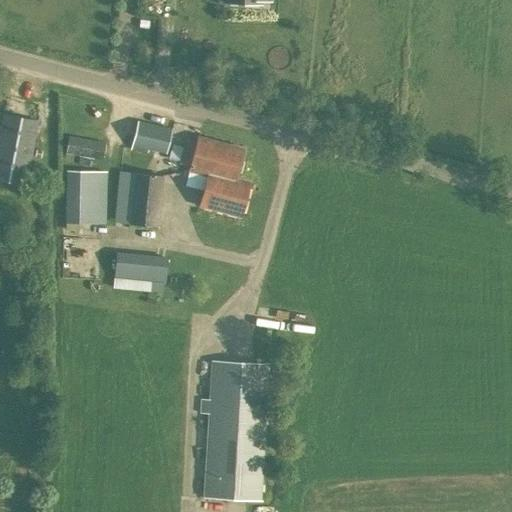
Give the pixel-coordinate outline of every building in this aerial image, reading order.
[(0,181),(25,186),(37,121),(1,114),(0,118),(0,181)] [(136,120),(129,150),(145,154),(146,150),(166,154),(171,130),(136,120)] [(65,154),(101,160),(104,142),(68,135),(65,154)] [(207,175),(234,179),(242,149),(197,137),(188,170),(207,175)] [(105,224),(106,172),(66,172),(65,223),(105,224)] [(159,227),(163,176),(117,172),(113,223),(159,227)] [(234,179),(207,175),(199,205),(240,216),(249,183),(234,179)] [(155,255),(116,252),(113,288),(162,292),(162,283),(165,283),(167,258),(155,257),(155,255)] [(202,433),(206,433),(202,499),(262,502),(270,364),(209,360),(207,399),(200,399),(200,414),(207,414),(206,420),(203,420),(202,433)]
